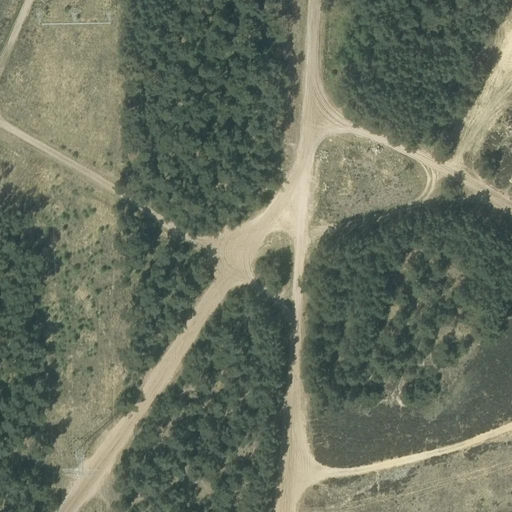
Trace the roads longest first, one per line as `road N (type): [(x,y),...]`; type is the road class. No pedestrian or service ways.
road 1 (track): [(283,511),(316,0)]
road 2 (track): [(303,183),(230,266),(57,511)]
road 3 (track): [(0,120),(230,266)]
road 4 (track): [(511,426),(389,464),(285,471)]
road 5 (track): [(309,98),(511,211)]
